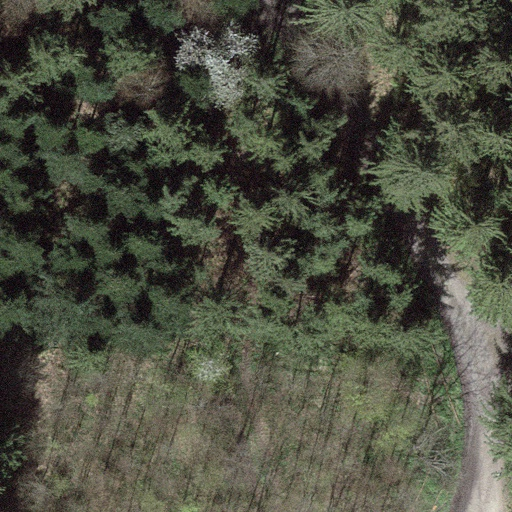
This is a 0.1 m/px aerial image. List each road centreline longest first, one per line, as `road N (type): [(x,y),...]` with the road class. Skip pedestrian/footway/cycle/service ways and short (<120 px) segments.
road 1 (track): [(483,379),(423,226),(279,0)]
road 2 (track): [(480,490),(487,457),(483,379),(511,323)]
